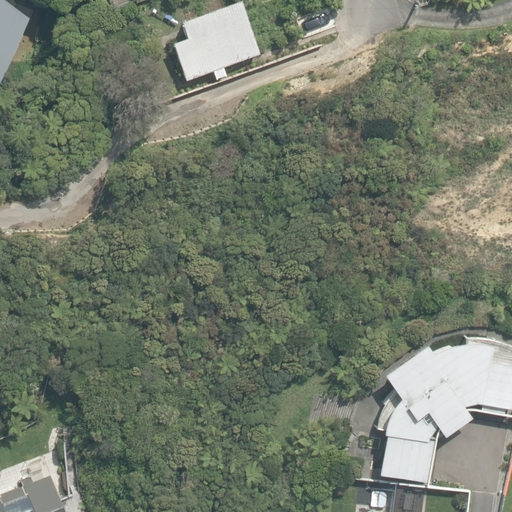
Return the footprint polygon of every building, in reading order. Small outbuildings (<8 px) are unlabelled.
[(0,0),(0,77),(28,14),(6,0),(0,0)] [(170,42),(184,80),(211,70),(214,78),(224,75),(221,66),(257,53),(238,0),(235,0),(178,20),(184,37),(170,42)] [(294,15),(302,38),(335,26),(327,3),(294,15)] [(377,473),(425,481),(432,439),(426,437),(434,425),(441,434),(470,415),(461,405),(474,402),(510,408),(511,397),(511,364),(485,360),(488,343),(475,342),(464,341),(452,342),(438,346),(428,351),(422,341),(381,373),(398,397),(386,408),(382,417),(380,426),(380,433),(383,433),(377,473)] [(63,440),(66,491),(82,490),(79,439),(63,440)] [(63,511),(48,474),(31,481),(30,477),(20,480),(22,485),(0,490),(0,511),(63,511)]
